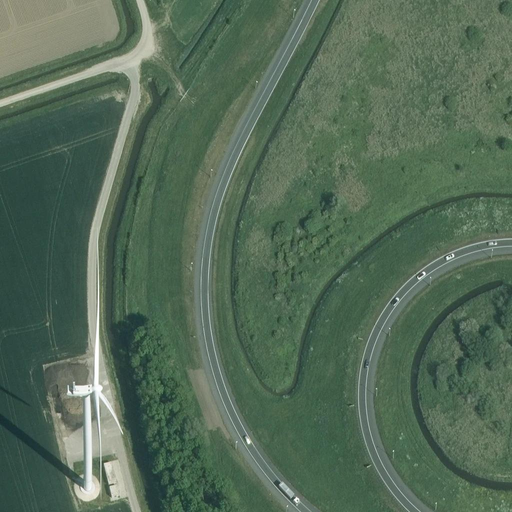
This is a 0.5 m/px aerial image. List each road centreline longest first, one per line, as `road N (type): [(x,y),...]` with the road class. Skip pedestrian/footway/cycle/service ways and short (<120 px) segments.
road 1 (motorway): [(314,0),(230,163),(202,273),(203,315),(224,401),(259,462),(305,511)]
road 2 (track): [(136,511),(116,440),(99,299),(105,219),(137,53)]
road 3 (motorway): [(414,511),(368,446),(360,408),(374,332),(412,280),(437,263),(511,242)]
road 4 (unclassified): [(0,103),(137,53),(135,0)]
